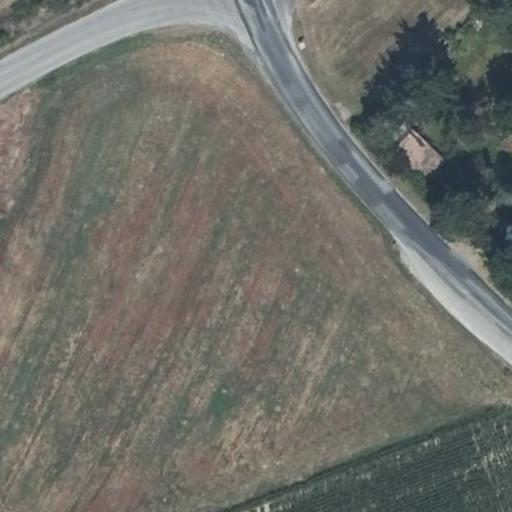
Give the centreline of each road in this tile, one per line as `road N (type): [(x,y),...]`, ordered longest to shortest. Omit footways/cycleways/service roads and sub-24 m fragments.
road 1 (tertiary): [(253,3),(292,82),(378,203),(511,319)]
road 2 (unclassified): [(253,3),(131,14),(0,73)]
